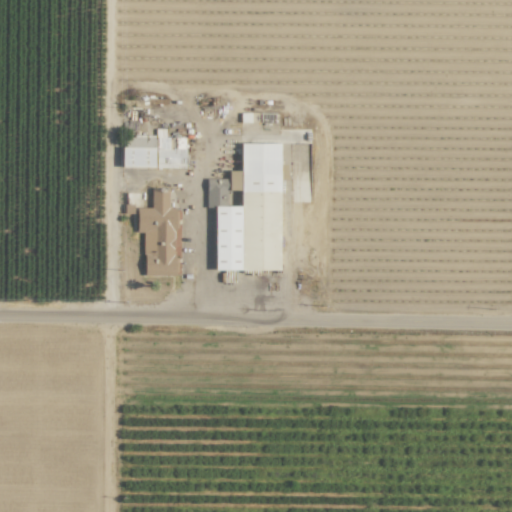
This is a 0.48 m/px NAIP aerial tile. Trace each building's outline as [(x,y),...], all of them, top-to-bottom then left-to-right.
[(184,137),(172,137),(172,148),(169,148),(169,137),(163,137),(164,129),(155,129),(154,168),(184,168),(184,137)] [(121,167),(153,167),(152,135),(121,136),(121,167)] [(277,143),(238,144),(239,171),(227,171),(227,190),(239,190),(239,206),(213,206),(213,271),(278,270),(277,143)] [(226,178),(205,179),(205,206),(227,206),(226,178)] [(142,276),(175,276),(175,255),(174,255),(174,208),(167,208),(167,188),(150,188),(150,207),(135,207),(135,232),(142,232),(142,276)]
